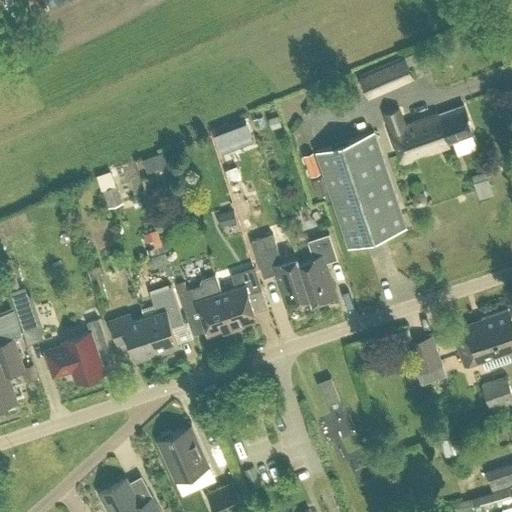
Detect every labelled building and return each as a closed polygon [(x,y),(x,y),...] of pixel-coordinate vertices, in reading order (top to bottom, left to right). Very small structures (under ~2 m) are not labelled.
[(415,79),(405,55),(360,73),(370,97),(415,79)] [(474,130),(464,103),(438,112),(438,111),(405,124),(399,107),(385,112),(403,161),(449,143),(448,140),(474,130)] [(270,115),(221,133),(228,152),(261,140),(256,126),(272,121),(270,115)] [(407,226),(375,130),(316,150),(348,245),(407,226)] [(131,202),(126,169),(108,171),(113,205),(131,202)] [(491,176),(479,180),(486,197),(497,193),(491,176)] [(281,238),(294,235),(290,222),(277,226),(281,238)] [(313,255),(300,259),(299,260),(311,295),(310,296),(312,301),(336,293),(325,261),(338,257),(329,231),(308,238),(313,255)] [(299,260),(300,259),(298,254),(282,259),(273,232),(252,239),(264,275),(275,271),(286,304),(310,296),(311,295),(299,260)] [(221,289),(234,327),(245,323),(244,321),(258,316),(256,311),(269,306),(255,264),(232,272),(236,284),(221,289)] [(234,327),(221,289),(216,272),(202,277),(200,281),(200,283),(179,290),(187,313),(200,308),(208,333),(222,328),(224,330),(234,327)] [(157,310),(145,314),(157,352),(180,344),(173,324),(184,320),(172,283),(150,290),(157,310)] [(27,284),(11,289),(19,315),(36,310),(27,284)] [(511,353),(511,316),(509,307),(451,327),(464,364),(482,357),(484,363),(500,357),(499,353),(508,350),(510,354),(511,353)] [(135,359),(157,352),(145,314),(133,318),(131,311),(109,318),(117,342),(129,339),(135,359)] [(108,343),(99,316),(87,320),(90,330),(64,339),(65,342),(46,349),(54,374),(73,368),(77,379),(104,369),(96,347),(108,343)] [(443,363),(433,333),(406,342),(412,358),(405,360),(409,374),(443,363)] [(24,366),(14,336),(0,340),(0,404),(17,399),(8,371),(24,366)] [(340,398),(331,375),(318,380),(326,403),(340,398)] [(511,400),(511,392),(506,375),(482,382),(494,417),(511,412),(507,402),(511,400)] [(209,463),(191,424),(174,432),(169,430),(162,433),(160,438),(158,439),(176,479),(209,463)] [(511,478),(511,461),(474,473),(476,480),(458,485),(461,494),(511,478)] [(141,501),(127,476),(99,491),(110,511),(162,511),(153,495),(141,501)] [(228,511),(245,505),(235,482),(209,493),(217,511),(228,511)]
